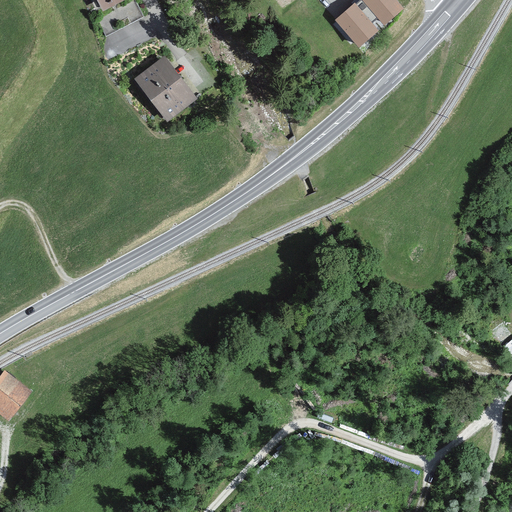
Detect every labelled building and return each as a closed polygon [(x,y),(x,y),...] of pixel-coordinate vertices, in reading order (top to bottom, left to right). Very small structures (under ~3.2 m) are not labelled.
[(98,0),(103,8),(118,0),(98,0)] [(402,9),(394,0),(360,0),(337,20),(359,45),(376,31),(369,23),(377,17),(384,24),(402,9)] [(139,78),(167,119),(197,98),(168,57),(139,78)] [(497,341),(511,334),(506,322),(492,328),(497,341)] [(30,392),(4,372),(0,377),(0,415),(8,422),(30,392)]
